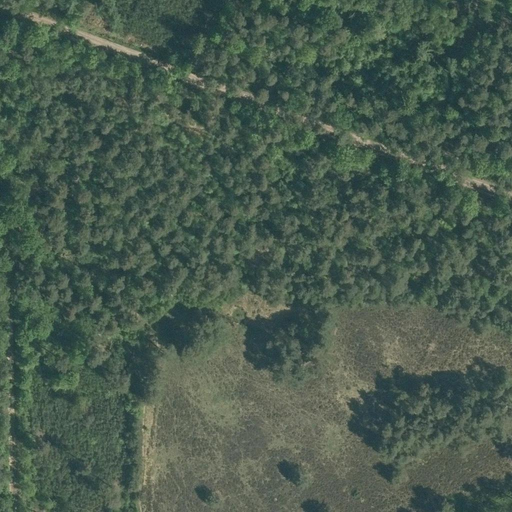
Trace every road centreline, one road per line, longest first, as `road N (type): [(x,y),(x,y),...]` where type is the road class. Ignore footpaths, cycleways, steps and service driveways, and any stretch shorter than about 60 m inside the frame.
road 1 (track): [(511,197),(0,3)]
road 2 (track): [(12,511),(7,264)]
